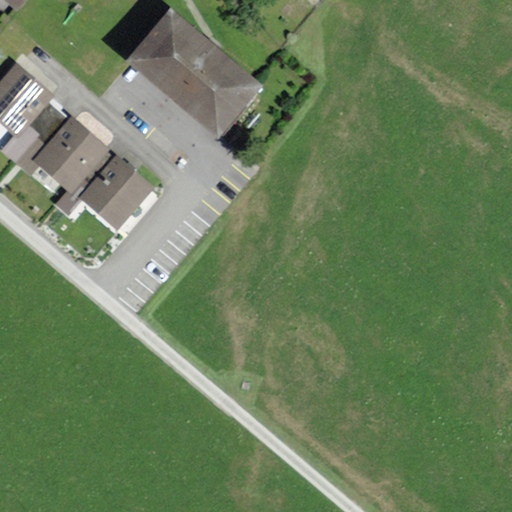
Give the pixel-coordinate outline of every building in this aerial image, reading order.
[(0,0),(17,14),(28,0),(0,0)] [(129,62),(222,139),(266,86),(173,9),(129,62)] [(14,67),(0,84),(0,127),(18,141),(53,97),(14,67)] [(71,121),(34,166),(74,198),(111,153),(71,121)] [(82,201),(119,233),(155,191),(118,159),(82,201)]
